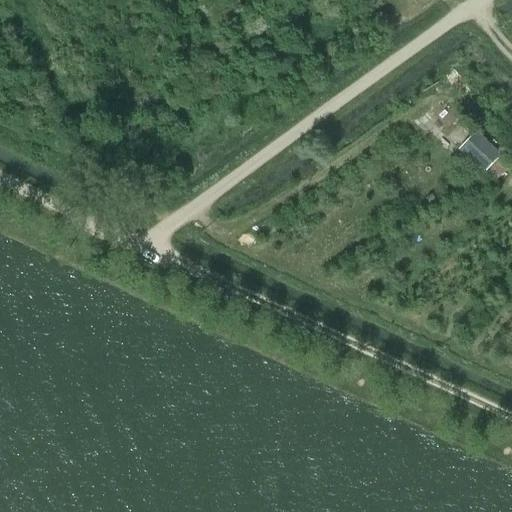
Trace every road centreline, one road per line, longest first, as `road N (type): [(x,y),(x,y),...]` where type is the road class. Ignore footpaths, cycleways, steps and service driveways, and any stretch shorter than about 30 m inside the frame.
road 1 (unclassified): [(142,245),(477,0)]
road 2 (track): [(511,415),(142,245)]
road 3 (track): [(444,90),(252,225),(222,232),(191,208)]
road 4 (unclassified): [(142,245),(0,179)]
